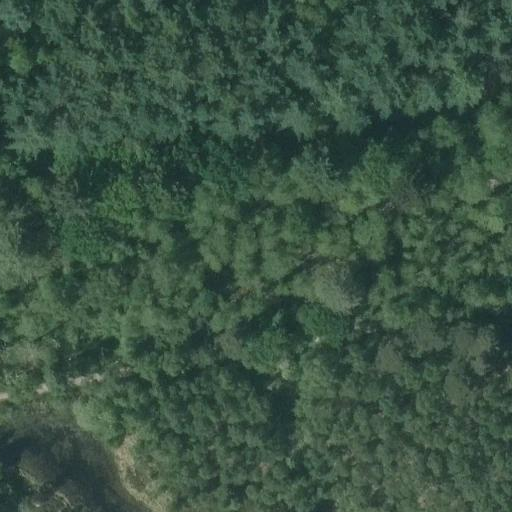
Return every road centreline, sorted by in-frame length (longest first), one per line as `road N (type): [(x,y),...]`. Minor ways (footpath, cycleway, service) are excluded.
road 1 (track): [(0,200),(404,147),(511,111)]
road 2 (track): [(0,399),(511,301)]
